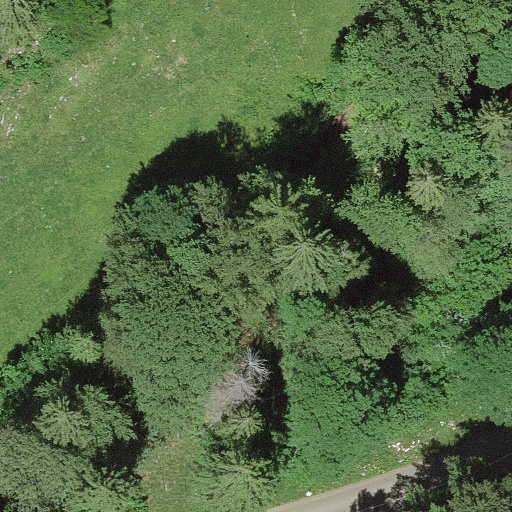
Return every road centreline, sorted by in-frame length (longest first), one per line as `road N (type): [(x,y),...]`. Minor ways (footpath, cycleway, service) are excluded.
road 1 (track): [(27,511),(511,55)]
road 2 (tertiary): [(511,449),(355,511)]
